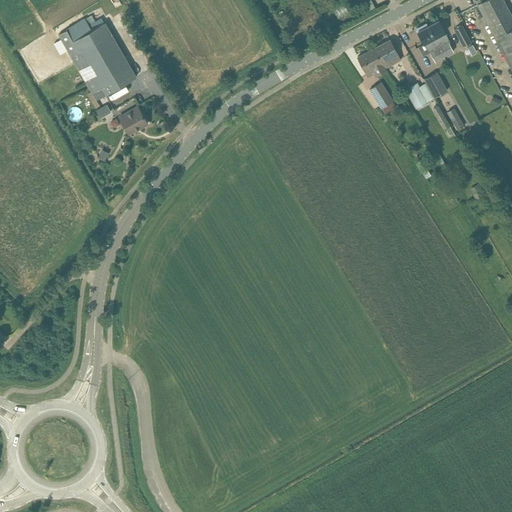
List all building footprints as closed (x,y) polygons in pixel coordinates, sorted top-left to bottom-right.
[(511,16),(504,1),(503,0),(485,0),(477,4),(511,70),(511,16)] [(346,6),(336,11),(339,17),(349,12),(346,6)] [(66,29),(58,34),(91,91),(92,91),(96,98),(96,99),(136,76),(131,68),(105,22),(104,22),(101,17),(96,21),(93,16),(86,20),(85,19),(66,29)] [(439,47),(444,56),(453,51),(448,42),(449,41),(444,33),(445,32),(438,20),(428,26),(439,47)] [(426,23),(416,29),(417,31),(422,40),(424,44),(425,43),(430,51),(435,61),(444,56),(439,47),(428,26),(426,23)] [(454,29),(463,46),(471,42),(462,25),(454,29)] [(400,60),(394,48),(390,39),(374,48),(386,71),(387,71),(385,67),(400,60)] [(375,77),(386,71),(374,48),(357,57),(362,65),(368,77),(374,74),(375,77)] [(435,97),(447,90),(436,72),(424,79),(435,97)] [(392,100),(381,82),(370,89),(381,107),(392,100)] [(417,83),(406,89),(416,108),(427,102),(417,83)] [(76,113),(90,105),(78,84),(64,92),(76,113)] [(495,98),(492,103),(498,106),(500,100),(495,98)] [(435,115),(436,114),(439,118),(438,119),(439,121),(440,120),(441,122),(440,123),(441,124),(442,123),(444,128),(450,124),(438,105),(433,108),(433,109),(433,110),(434,111),(435,113),(435,115)] [(139,128),(148,123),(138,106),(119,117),(128,133),(138,127),(139,128)] [(459,114),(452,118),(459,130),(466,126),(459,114)] [(97,156),(106,160),(110,152),(101,148),(97,156)] [(422,171),(427,167),(423,161),(418,164),(422,171)] [(476,199),(484,195),(478,184),(470,188),(476,199)]
